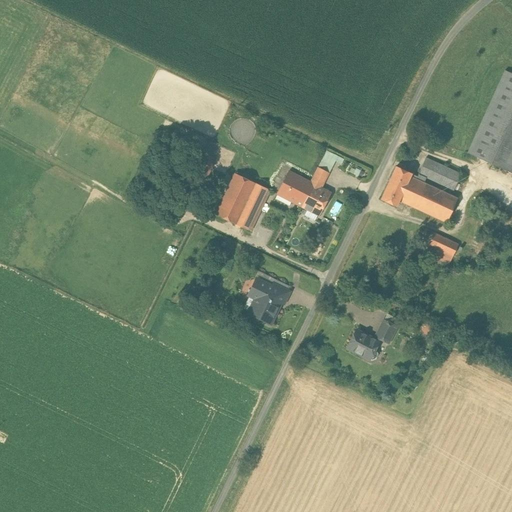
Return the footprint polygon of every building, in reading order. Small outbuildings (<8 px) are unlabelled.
[(511,73),(505,71),(467,153),(511,173),(511,73)] [(327,150),(318,168),(329,173),(338,156),(327,150)] [(417,176),(416,180),(417,180),(424,183),(426,178),(430,169),(457,182),(461,174),(426,158),(417,176)] [(214,164),(205,159),(197,175),(206,180),(214,164)] [(417,176),(396,167),(381,199),(396,206),(399,201),(405,204),(417,180),(416,180),(417,176)] [(329,173),(318,168),(310,182),(321,188),(329,173)] [(457,182),(430,169),(426,178),(453,191),(457,182)] [(310,182),(289,171),(276,194),(298,206),(302,207),(308,196),(309,197),(315,185),(310,182)] [(267,189),(235,174),(215,214),(248,230),(267,189)] [(424,183),(417,180),(405,204),(446,223),(457,198),(424,183)] [(315,185),(309,197),(308,196),(302,207),(319,216),(331,193),(321,188),(310,182),(315,185)] [(335,215),(341,203),(335,200),(329,212),(335,215)] [(428,230),(422,243),(427,245),(433,233),(428,230)] [(458,244),(433,233),(427,245),(423,252),(449,264),(458,244)] [(288,285),(271,278),(268,285),(273,288),(274,285),(285,291),(288,285)] [(268,285),(256,280),(248,296),(249,297),(243,309),(248,311),(248,312),(270,323),(281,302),(269,296),(273,288),(268,285)] [(285,291),(274,285),(273,288),(269,296),(281,302),(283,303),(288,292),(285,291)] [(395,318),(387,314),(384,320),(392,324),(395,318)] [(384,320),(375,337),(388,343),(396,326),(392,324),(384,320)] [(378,341),(356,330),(347,348),(371,360),(375,359),(378,354),(376,350),(375,349),(378,341)]
